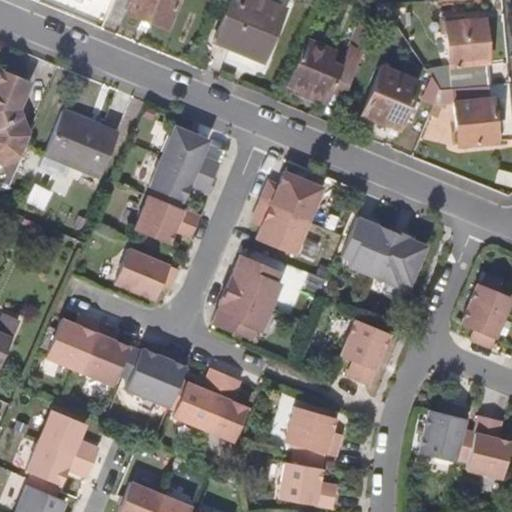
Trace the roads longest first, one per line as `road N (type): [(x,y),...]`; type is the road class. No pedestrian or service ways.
road 1 (residential): [(262,125),(0,15)]
road 2 (residential): [(474,211),(262,125)]
road 3 (residential): [(262,125),(180,331)]
road 4 (residential): [(418,338),(386,413),(378,511)]
road 5 (residential): [(180,331),(312,383)]
road 6 (residential): [(474,211),(418,338)]
